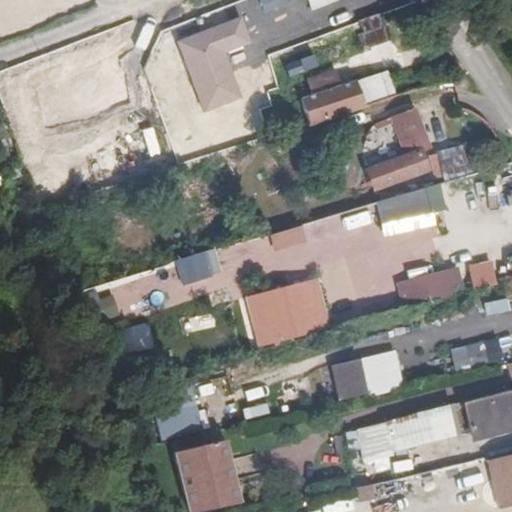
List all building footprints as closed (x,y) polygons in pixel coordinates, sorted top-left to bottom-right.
[(363,108),(354,80),(302,98),(310,125),(363,108)] [(426,153),(413,110),(392,116),(404,158),(426,153)] [(390,160),(379,114),(357,118),(367,165),(390,160)] [(373,198),(381,236),(434,226),(431,212),(443,209),(439,186),(373,198)] [(332,235),(357,227),(353,215),(328,222),(332,235)] [(269,233),(273,250),(305,242),(301,225),(269,233)] [(212,248),(174,260),(181,284),(219,273),(212,248)] [(403,306),(461,291),(454,266),(396,281),(403,306)] [(314,277),(243,296),(257,347),(328,328),(314,277)] [(366,308),(394,303),(392,292),(364,297),(366,308)] [(483,341),(448,348),(454,371),(488,364),(483,341)] [(394,349),(329,365),(337,402),(403,387),(394,349)] [(223,424),(281,411),(275,383),(262,386),(265,399),(220,409),(223,424)] [(511,394),(510,387),(457,399),(464,433),(511,421),(511,394)] [(148,403),(163,442),(204,426),(189,388),(148,403)] [(407,411),(358,422),(361,437),(411,425),(407,411)] [(233,485),(220,430),(173,441),(189,511),(216,506),(213,490),(233,485)] [(494,471),(503,507),(511,505),(511,453),(483,461),(486,473),(494,471)] [(444,466),(443,494),(479,496),(480,468),(444,466)] [(494,509),(503,507),(494,471),(486,473),(494,509)] [(237,501),(233,485),(213,490),(216,506),(237,501)] [(320,509),(309,511),(308,511),(345,511),(354,510),(350,497),(319,505),(320,509)]
